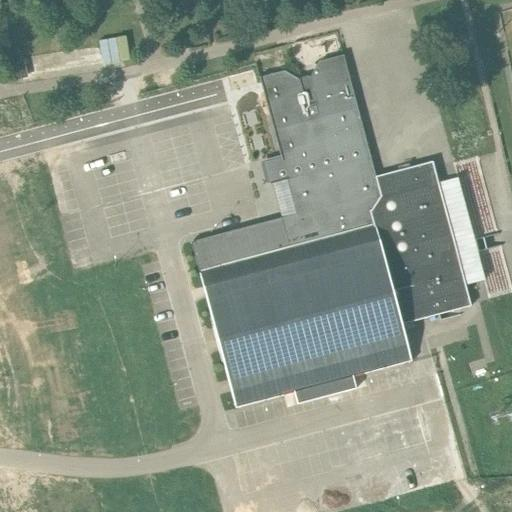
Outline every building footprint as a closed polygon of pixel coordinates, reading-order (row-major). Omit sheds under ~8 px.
[(283,221),(290,248),(375,225),(371,212),(381,199),(376,177),(343,56),(319,62),(310,77),(299,81),(284,72),(259,78),(280,155),(295,164),(299,176),(286,179),(297,218),(283,221)] [(18,63),(22,80),(27,78),(24,62),(18,63)] [(376,225),(402,325),(471,307),(432,162),(376,177),(381,199),(371,212),(375,225),(376,225)] [(375,225),(290,248),(283,221),(282,218),(191,243),(195,256),(236,409),(275,399),(278,412),(336,397),(332,383),(412,362),(402,325),(376,225),(375,225)] [(472,281),(477,300),(493,296),(488,276),(472,281)]
